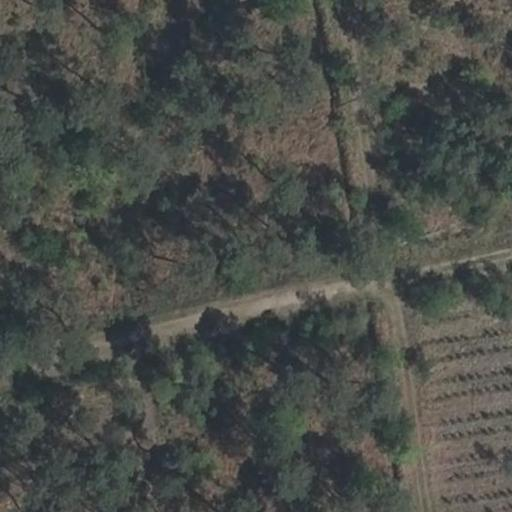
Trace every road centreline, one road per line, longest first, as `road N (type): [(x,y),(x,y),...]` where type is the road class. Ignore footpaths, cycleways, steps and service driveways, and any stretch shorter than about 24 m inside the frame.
road 1 (track): [(0,375),(387,275),(511,252)]
road 2 (track): [(428,511),(387,275)]
